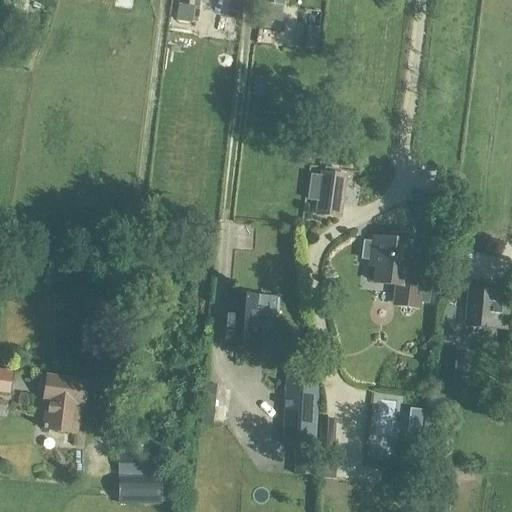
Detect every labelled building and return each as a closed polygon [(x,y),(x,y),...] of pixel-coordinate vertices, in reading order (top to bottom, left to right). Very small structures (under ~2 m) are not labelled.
[(200,9),(200,0),(179,0),(179,6),(200,9)] [(284,10),(285,0),(262,0),(262,7),(260,29),(281,31),(284,10)] [(342,219),(347,179),(322,176),(322,178),(311,176),(308,202),(318,203),(316,216),(342,219)] [(411,245),(409,244),(410,237),(392,235),(391,242),(375,240),(372,267),(379,268),(377,284),(412,289),(415,271),(408,270),(411,245)] [(506,331),(509,297),(468,293),(465,327),(506,331)] [(277,317),(277,300),(230,298),(229,318),(226,317),(225,350),(261,352),(262,333),(255,332),(256,316),(277,317)] [(455,312),(455,309),(444,307),(441,340),(441,348),(447,348),(442,393),(462,395),(466,354),(452,352),(455,327),(456,312),(455,312)] [(292,343),(292,363),(314,364),(314,343),(292,343)] [(14,374),(0,371),(0,395),(10,397),(14,374)] [(316,449),(320,376),(286,374),(283,448),(316,449)] [(86,388),(48,383),(45,399),(49,400),(45,430),(43,429),(43,434),(74,438),(79,404),(84,405),(86,388)] [(214,428),(218,387),(205,385),(201,426),(214,428)] [(442,433),(444,417),(429,416),(427,432),(442,433)] [(335,449),(337,422),(319,421),(317,447),(335,449)] [(154,477),(154,466),(154,455),(119,455),(119,477),(154,477)] [(119,479),(119,506),(165,507),(165,479),(119,479)]
